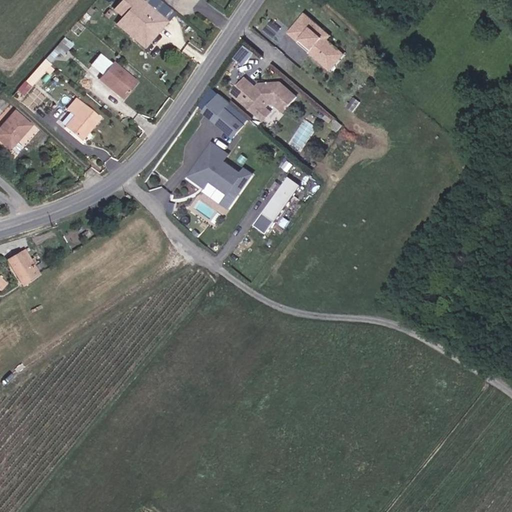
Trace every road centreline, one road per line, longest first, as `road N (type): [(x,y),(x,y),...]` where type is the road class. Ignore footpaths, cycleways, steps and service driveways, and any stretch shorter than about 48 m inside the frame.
road 1 (unknown): [(126,174),(279,307),(390,320),(511,392)]
road 2 (tertiary): [(0,230),(83,201),(126,174),(155,146),(257,0)]
